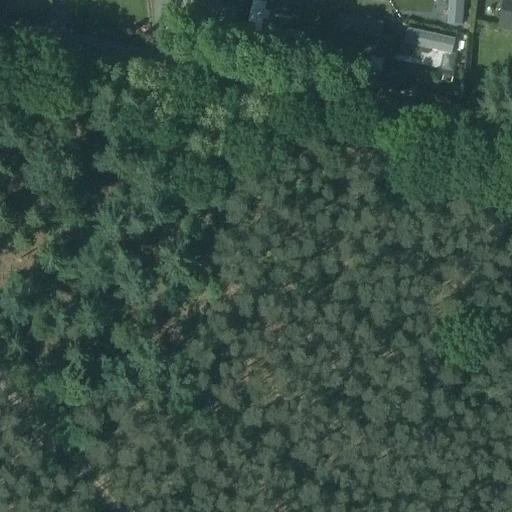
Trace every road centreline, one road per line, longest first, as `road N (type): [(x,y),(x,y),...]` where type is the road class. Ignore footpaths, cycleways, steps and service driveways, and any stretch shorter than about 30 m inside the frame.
road 1 (unclassified): [(511,141),(0,33)]
road 2 (unknown): [(511,211),(430,422),(384,511)]
road 3 (track): [(120,511),(0,378)]
